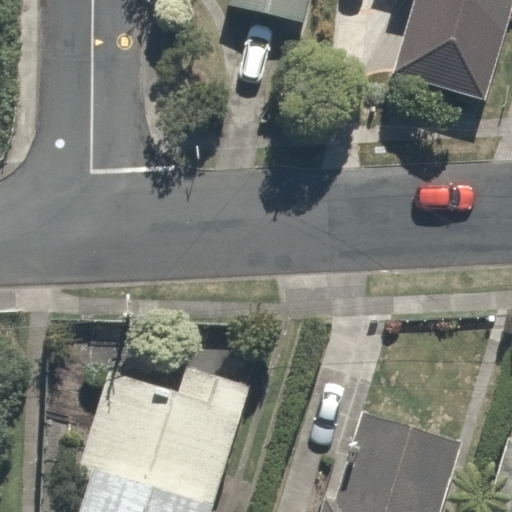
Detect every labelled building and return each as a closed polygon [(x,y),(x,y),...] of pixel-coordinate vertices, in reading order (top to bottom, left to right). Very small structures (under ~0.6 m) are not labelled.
[(295,21),(300,0),(219,0),(219,2),(295,21)] [(510,0),(397,0),(409,3),(387,80),(479,107),(510,0)] [(63,506),(60,511),(205,511),(253,387),(182,360),(170,391),(99,364),(47,499),(63,506)] [(430,511),(455,436),(346,400),(310,511),(430,511)] [(511,511),(511,435),(498,432),(476,511),(511,511)]
